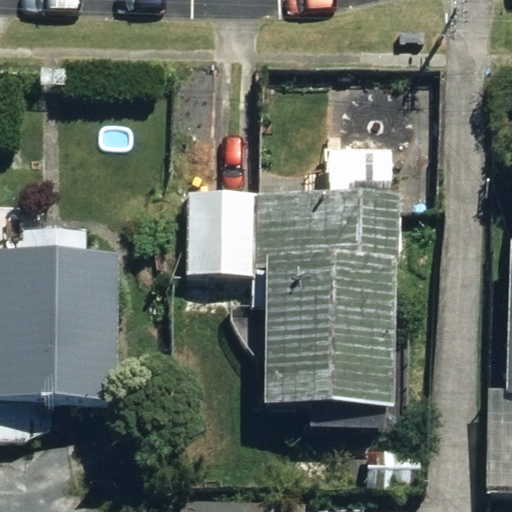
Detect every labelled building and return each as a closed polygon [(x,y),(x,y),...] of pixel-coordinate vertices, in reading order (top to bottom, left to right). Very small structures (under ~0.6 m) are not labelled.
[(254,282),(255,201),(201,200),(199,281),(254,282)] [(255,201),(254,282),(271,284),(270,414),(397,416),(399,203),(255,201)] [(0,410),(122,411),(124,263),(92,263),(91,238),(29,238),(30,263),(0,262),(0,410)] [(417,331),(440,331),(440,306),(418,305),(417,331)] [(373,457),(374,494),(423,495),(423,456),(373,457)]
